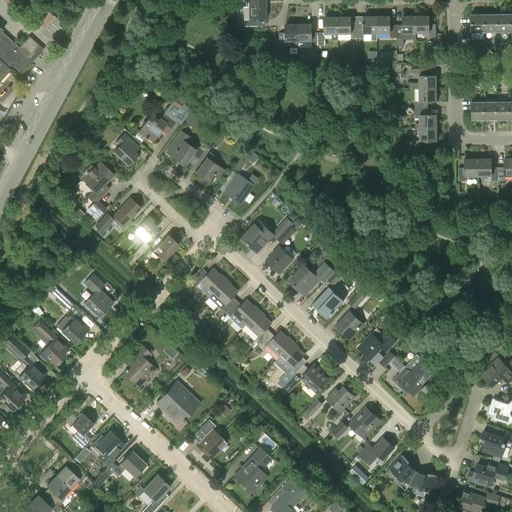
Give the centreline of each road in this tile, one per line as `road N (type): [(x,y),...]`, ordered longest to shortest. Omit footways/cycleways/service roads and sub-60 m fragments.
road 1 (residential): [(218,244),(420,432)]
road 2 (residential): [(202,245),(135,180),(153,162),(224,213),(218,244)]
road 3 (tertiary): [(0,201),(111,0)]
road 4 (residential): [(81,374),(227,511)]
road 5 (residential): [(455,0),(460,135),(511,141)]
road 6 (residential): [(81,374),(202,245)]
road 7 (residential): [(456,458),(475,396),(463,385),(420,432)]
